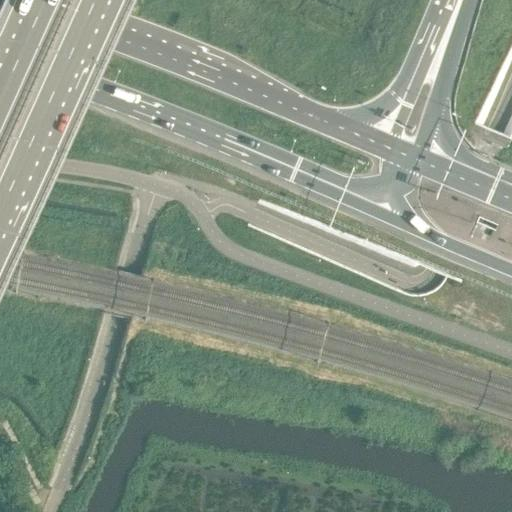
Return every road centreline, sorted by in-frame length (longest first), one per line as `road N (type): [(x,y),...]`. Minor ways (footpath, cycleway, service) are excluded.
road 1 (primary): [(0,65),(131,107),(383,214)]
road 2 (primary): [(388,148),(182,60),(13,0)]
road 3 (primary): [(0,205),(93,0)]
road 4 (primary): [(415,159),(467,0)]
road 5 (primary): [(452,0),(388,148)]
road 6 (primary): [(383,214),(511,269)]
